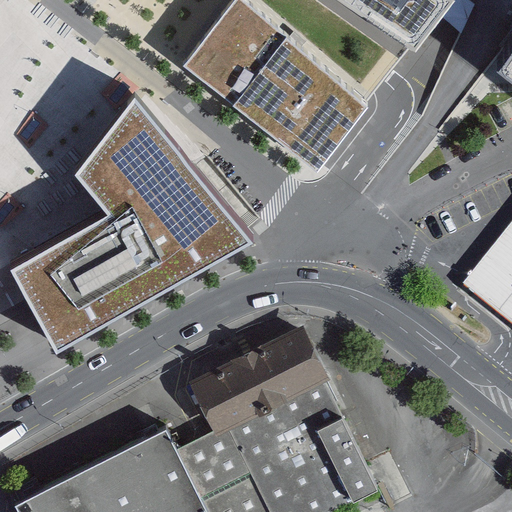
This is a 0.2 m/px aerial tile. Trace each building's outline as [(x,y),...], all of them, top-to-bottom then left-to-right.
[(446,0),(352,0),(414,43),(446,0)] [(371,112),(241,2),(185,68),(315,178),(371,112)] [(511,28),(496,50),(511,61),(511,28)] [(251,228),(135,90),(77,163),(114,204),(12,262),(58,341),(251,228)] [(511,222),(463,282),(511,324),(511,222)] [(174,427),(21,495),(28,511),(332,511),(385,489),(311,322),(194,374),(218,428),(182,444),(174,427)]
